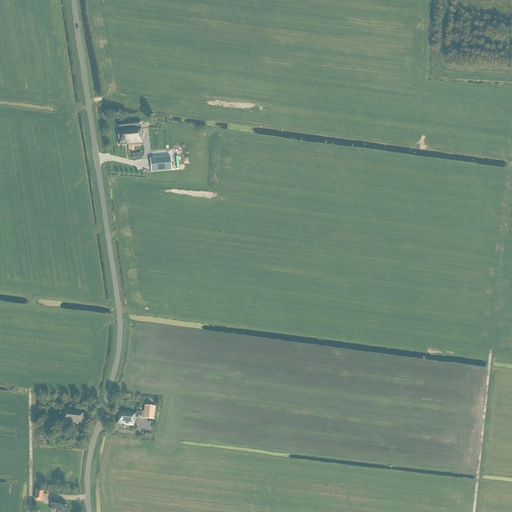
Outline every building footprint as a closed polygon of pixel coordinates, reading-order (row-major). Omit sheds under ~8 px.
[(141,139),(142,139),(140,121),(116,123),(118,145),(125,144),(126,150),(129,150),(129,145),(142,144),(141,139)] [(179,136),(179,129),(167,129),(167,135),(170,135),(170,138),(173,138),(173,136),(179,136)] [(170,157),(150,159),(152,172),(171,170),(170,157)] [(144,406),(143,419),(154,420),(155,407),(144,406)] [(83,424),(85,410),(63,408),(61,419),(62,419),(62,423),(77,425),(77,424),(83,424)] [(136,411),(136,413),(118,411),(117,423),(123,424),(123,426),(125,427),(126,426),(134,427),(134,423),(135,418),(138,418),(138,416),(142,417),(142,412),(141,412),(142,408),(139,408),(139,411),(136,411)] [(36,490),(35,497),(35,501),(42,502),(43,491),(36,490)] [(65,509),(66,504),(63,503),(63,500),(58,500),(51,499),(50,502),(51,502),(50,509),(58,510),(62,511),(62,509),(65,509)]
